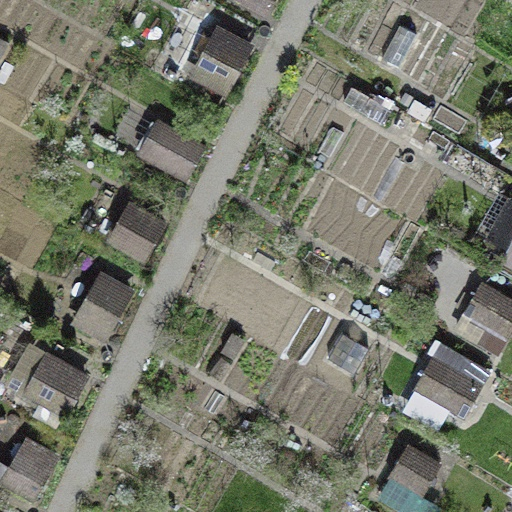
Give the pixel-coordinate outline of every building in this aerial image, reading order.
[(234,0),(265,16),(273,0),(234,0)] [(216,30),(193,73),(225,90),(249,48),(216,30)] [(203,144),(158,118),(139,151),(185,176),(203,144)] [(132,198),(109,237),(143,256),(166,217),(132,198)] [(511,242),(503,259),(511,264),(511,242)] [(101,271),(74,319),(104,336),(131,287),(101,271)] [(511,321),(511,301),(482,284),(457,329),(496,351),(511,321)] [(46,353),(24,391),(63,413),(85,375),(46,353)] [(481,384),(433,356),(417,383),(465,411),(481,384)] [(26,437),(1,480),(32,498),(57,454),(26,437)] [(439,461),(409,444),(392,474),(422,490),(439,461)]
